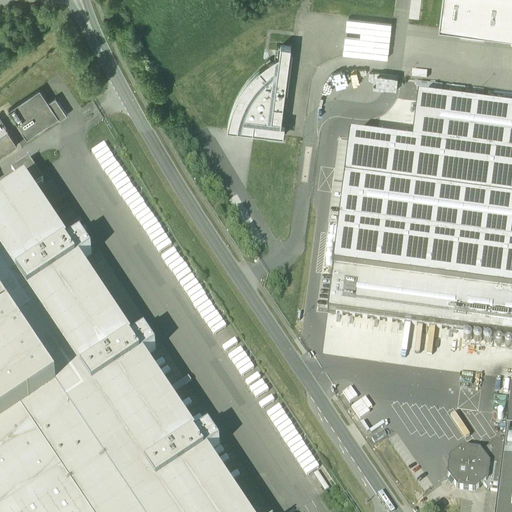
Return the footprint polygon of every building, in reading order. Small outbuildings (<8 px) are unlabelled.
[(511,0),(442,0),(439,29),(461,32),(484,35),(505,38),(511,38),(511,0)] [(484,35),(461,32),(460,37),(484,40),(484,35)] [(267,63),(259,69),(251,77),(244,86),(238,95),(233,106),(230,117),(227,128),(243,130),(242,132),(247,133),(248,131),(283,135),(285,125),(281,125),(281,120),(284,120),(284,115),(282,115),(283,110),(291,47),(281,45),(279,55),(271,60),(270,58),(266,61),(267,63)] [(40,89),(8,110),(27,138),(59,117),(60,119),(67,114),(59,102),(52,107),(40,89)] [(511,294),(511,113),(418,102),(412,147),(350,139),(333,272),(511,294)] [(0,118),(0,136),(8,131),(0,118)] [(8,131),(0,136),(0,156),(17,145),(8,131)] [(29,162),(12,173),(13,175),(0,183),(0,199),(25,183),(31,192),(44,184),(29,162)] [(245,511),(208,455),(220,447),(209,430),(196,438),(144,360),(156,352),(144,335),(132,343),(80,264),(92,256),(80,239),(68,247),(31,192),(25,183),(0,199),(0,311),(9,325),(10,324),(57,394),(0,432),(0,511),(245,511)] [(511,294),(333,272),(328,314),(511,338),(511,294)] [(0,330),(9,325),(0,311),(0,330)] [(9,325),(0,330),(0,432),(57,394),(10,324),(9,325)] [(511,511),(511,381),(504,441),(497,493),(494,511),(511,511)] [(383,432),(372,440),(374,444),(386,436),(383,432)] [(463,449),(449,460),(447,477),(457,490),(474,492),(483,485),(488,492),(497,493),(504,441),(498,440),(481,453),(480,451),(463,449)] [(297,460),(297,468),(314,467),(313,460),(297,460)] [(329,488),(317,470),(313,474),(324,491),(329,488)] [(423,508),(426,511),(451,511),(438,496),(423,508)]
